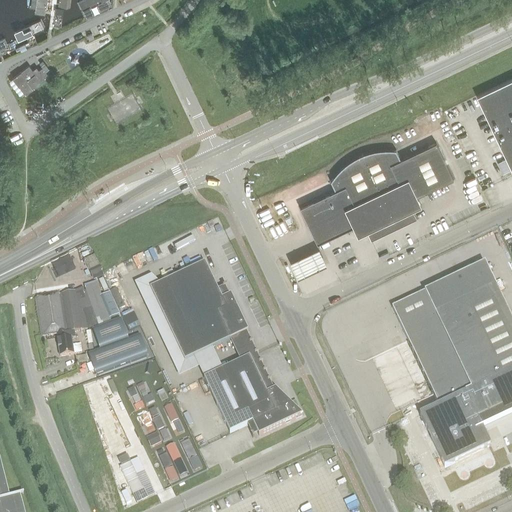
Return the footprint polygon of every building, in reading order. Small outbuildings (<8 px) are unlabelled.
[(36,0),(35,15),(45,16),(47,0),(36,0)] [(59,0),(58,10),(69,11),(70,0),(59,0)] [(85,0),(78,3),(82,11),(106,0),(85,0)] [(41,21),(14,33),(19,43),(45,30),(41,21)] [(3,40),(0,41),(0,54),(9,51),(3,40)] [(42,68),(35,73),(29,66),(12,78),(25,95),(49,76),(45,72),(49,69),(42,61),(39,64),(42,68)] [(511,79),(476,96),(511,171),(511,79)] [(335,191),(300,208),(317,244),(353,227),(357,236),(366,232),(371,241),(417,219),(412,210),(421,206),(417,197),(453,179),(436,143),(400,160),(396,150),(390,150),(385,150),(379,150),(374,151),(369,152),(364,154),(359,156),(354,159),(349,162),(345,165),(341,169),(337,172),(333,177),(330,181),(335,191)] [(511,175),(511,171),(506,159),(497,163),(505,179),(511,175)] [(317,251),(287,266),(295,282),(325,267),(317,251)] [(89,271),(100,266),(95,256),(84,261),(89,271)] [(204,264),(150,290),(184,362),(248,332),(230,296),(222,300),(204,264)] [(484,264),(391,308),(438,407),(419,416),(444,468),(490,446),(482,429),(511,414),(511,322),(495,287),(484,264)] [(75,338),(74,331),(87,329),(97,325),(94,314),(90,303),(89,301),(86,292),(84,292),(83,288),(74,291),(44,297),(37,298),(36,298),(35,298),(41,336),(56,334),(57,341),(59,357),(73,355),(71,339),(75,338)] [(110,292),(119,310),(125,307),(116,289),(110,292)] [(123,319),(127,327),(137,322),(133,314),(123,319)] [(100,350),(88,354),(95,375),(147,356),(140,336),(128,340),(121,319),(92,329),(100,350)] [(81,354),(80,346),(73,347),(74,355),(81,354)] [(75,357),(76,364),(85,363),(85,360),(87,360),(86,356),(75,357)] [(258,437),(302,416),(275,390),(266,394),(249,358),(240,362),(221,371),(203,379),(229,434),(252,423),(258,437)] [(0,511),(24,511),(20,496),(21,495),(22,495),(22,494),(21,494),(9,497),(0,459),(0,511)] [(130,463),(119,468),(132,495),(143,490),(130,463)] [(143,490),(132,495),(136,504),(155,495),(151,486),(143,490)]
